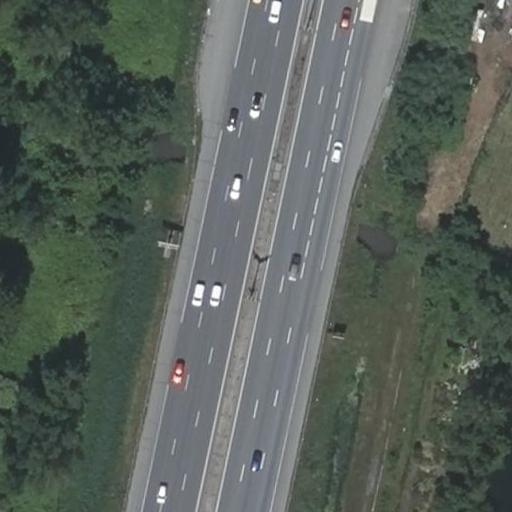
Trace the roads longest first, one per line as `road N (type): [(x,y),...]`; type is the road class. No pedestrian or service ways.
road 1 (motorway): [(278,0),(171,511)]
road 2 (motorway): [(247,511),(353,0)]
